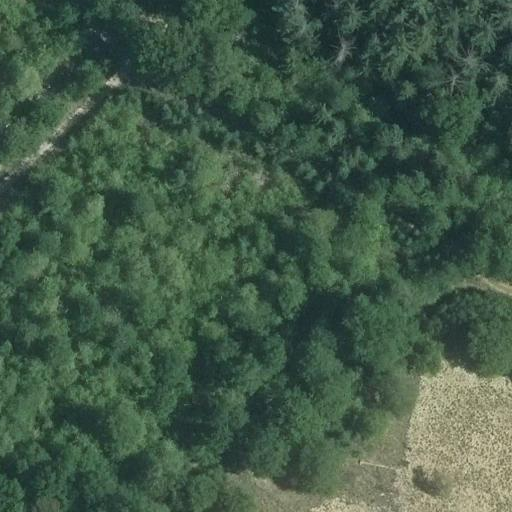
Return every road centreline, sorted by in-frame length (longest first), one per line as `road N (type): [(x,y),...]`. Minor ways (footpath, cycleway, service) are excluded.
road 1 (track): [(458,252),(165,94),(94,32),(26,0)]
road 2 (track): [(0,188),(200,0)]
